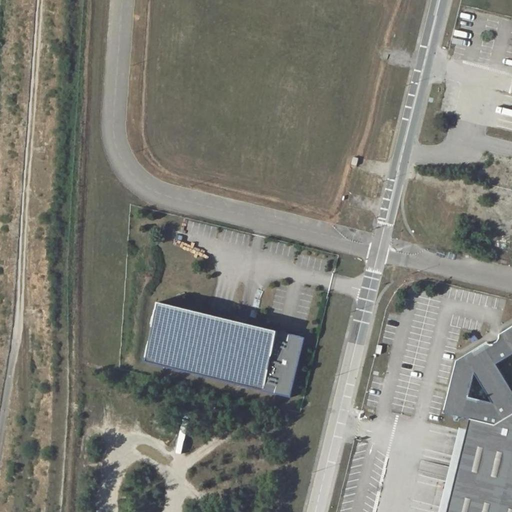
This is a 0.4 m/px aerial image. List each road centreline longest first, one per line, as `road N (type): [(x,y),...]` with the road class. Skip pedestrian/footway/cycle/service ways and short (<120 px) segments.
road 1 (unclassified): [(378,248),(165,195),(131,175),(114,140),(121,0)]
road 2 (residential): [(315,511),(378,248)]
road 3 (residential): [(378,248),(439,0)]
road 4 (unknown): [(427,49),(470,75),(478,97),(474,127),(455,152),(404,143)]
road 5 (unclassified): [(511,281),(378,248)]
